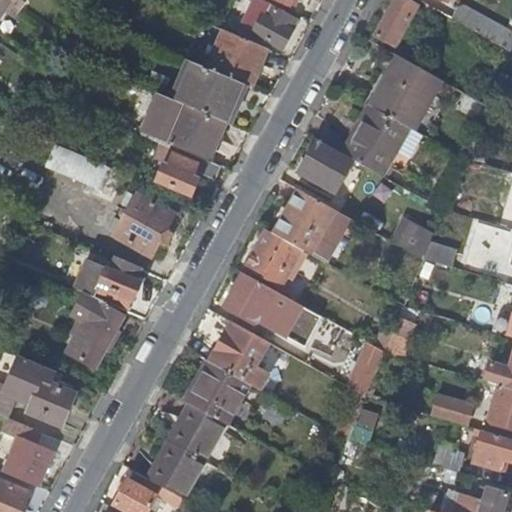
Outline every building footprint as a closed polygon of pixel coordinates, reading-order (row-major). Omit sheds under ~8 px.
[(18,9),(4,0),(0,0),(0,14),(3,11),(13,18),(18,9)] [(4,0),(18,9),(24,1),(22,0),(4,0)] [(260,0),(255,0),(250,10),(256,13),(248,30),(282,47),(297,21),(275,9),(276,7),(260,0)] [(393,47),(416,7),(404,0),(395,0),(375,37),(393,47)] [(456,7),(450,18),(481,35),(486,27),(475,21),(477,18),(457,8),(456,7)] [(268,48),(223,29),(207,69),(239,82),(246,85),(252,87),(268,48)] [(70,56),(62,53),(45,78),(50,81),(54,75),(56,77),(70,56)] [(407,128),(411,130),(438,81),(395,57),(383,77),(387,79),(371,108),(407,128)] [(207,69),(189,61),(172,99),(185,105),(225,121),(230,123),(233,116),(229,106),(239,82),(207,69)] [(508,88),(511,79),(502,75),(498,84),(508,88)] [(225,121),(185,105),(168,143),(198,156),(208,161),(225,121)] [(353,161),(381,177),(407,128),(371,108),(369,107),(343,156),(353,161)] [(0,180),(28,140),(12,129),(0,145),(0,180)] [(168,143),(161,141),(158,148),(168,153),(164,164),(168,166),(173,155),(194,164),(198,156),(168,143)] [(343,156),(317,141),(299,174),(335,194),(353,161),(343,156)] [(95,187),(104,166),(55,146),(47,166),(95,187)] [(168,166),(164,164),(157,181),(192,195),(198,179),(190,175),(193,167),(194,164),(173,155),(168,166)] [(194,164),(193,167),(216,177),(220,166),(208,161),(198,156),(194,164)] [(111,201),(122,174),(106,167),(95,193),(111,201)] [(302,251),(310,256),(334,212),(297,191),(273,235),(302,251)] [(176,215),(137,194),(123,218),(113,236),(152,258),(176,215)] [(391,242),(422,259),(429,243),(433,234),(404,218),(391,242)] [(273,235),(267,231),(245,269),(272,284),(274,280),(278,282),(284,273),(288,275),(289,273),(294,265),(302,251),(273,235)] [(429,243),(422,259),(451,267),(456,251),(429,243)] [(137,268),(115,259),(111,270),(107,268),(100,286),(103,288),(99,298),(126,310),(127,310),(132,299),(133,300),(141,283),(133,280),(137,268)] [(242,275),(224,308),(255,326),(260,316),(268,320),(264,326),(304,348),(321,319),(273,292),(242,275)] [(124,317),(86,294),(73,317),(83,323),(66,353),(96,370),(116,336),(114,335),(124,317)] [(215,354),(210,364),(234,378),(240,367),(251,373),(267,344),(263,341),(258,338),(232,324),(227,333),(226,333),(215,353),(215,354)] [(348,392),(369,399),(383,349),(363,343),(348,392)] [(0,391),(18,400),(30,405),(40,380),(53,386),(57,376),(21,360),(8,389),(0,385),(0,391)] [(492,364),(487,383),(498,386),(504,388),(511,389),(511,360),(509,369),(492,364)] [(188,404),(190,405),(225,425),(226,425),(248,386),(234,378),(210,364),(188,404)] [(40,380),(30,405),(27,412),(62,427),(75,395),(53,386),(40,380)] [(511,389),(504,388),(498,386),(487,422),(511,429),(511,389)] [(0,391),(0,415),(9,419),(18,400),(0,391)] [(185,421),(171,444),(204,462),(225,425),(190,405),(182,419),(185,421)] [(363,409),(350,440),(367,447),(380,416),(363,409)] [(459,409),(455,423),(480,430),(484,416),(459,409)] [(511,439),(480,430),(455,423),(448,443),(476,451),(473,462),(499,470),(502,460),(511,462),(511,439)] [(3,473),(38,487),(53,453),(18,438),(3,473)] [(147,482),(159,489),(182,501),(204,462),(171,444),(158,469),(155,468),(147,482)] [(439,448),(434,466),(460,473),(465,455),(439,448)] [(124,511),(146,511),(159,489),(147,482),(132,473),(128,481),(127,481),(113,506),(124,511)] [(0,511),(21,511),(29,494),(0,480),(0,511)] [(461,495),(456,511),(503,511),(508,495),(487,489),(483,502),(461,495)]
